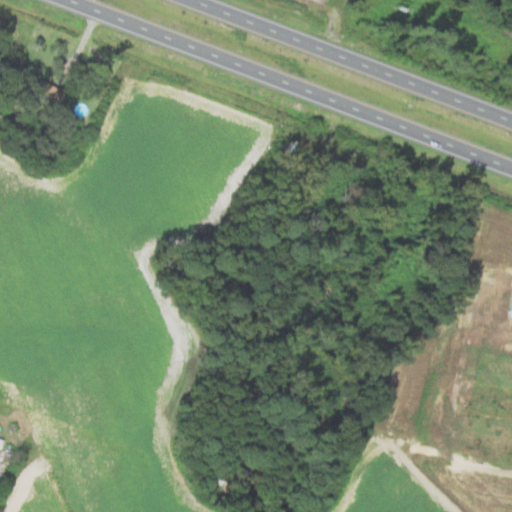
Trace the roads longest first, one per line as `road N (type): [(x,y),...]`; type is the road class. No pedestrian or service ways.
road 1 (trunk): [(69,0),(511,167)]
road 2 (trunk): [(511,119),(196,0)]
